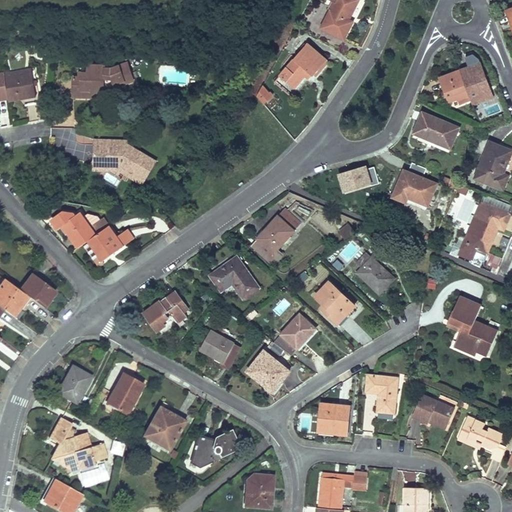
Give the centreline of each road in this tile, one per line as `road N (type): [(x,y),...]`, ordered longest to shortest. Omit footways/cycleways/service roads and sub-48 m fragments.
road 1 (residential): [(104,301),(293,163)]
road 2 (residential): [(293,163),(381,140),(427,45),(447,25)]
road 3 (residential): [(266,420),(84,317)]
road 4 (residential): [(293,453),(425,464),(474,506)]
road 5 (residential): [(293,163),(371,53),(391,0)]
road 6 (residential): [(416,323),(266,420)]
road 7 (residential): [(0,465),(26,381),(84,317)]
road 8 (residential): [(0,192),(104,301)]
